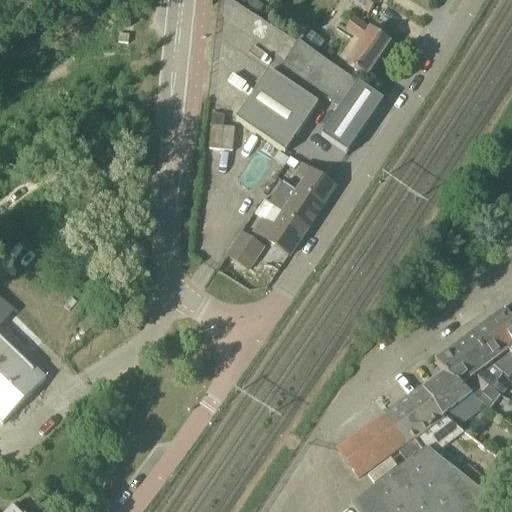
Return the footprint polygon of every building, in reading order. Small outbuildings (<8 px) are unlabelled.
[(256,16),(263,5),(254,0),(251,0),(245,9),(256,16)] [(378,1),(376,0),(351,0),(350,3),(369,15),(378,1)] [(363,42),(347,65),(367,79),(391,44),(371,30),(370,32),(354,20),(346,31),(363,42)] [(316,55),(299,44),(281,70),(340,110),(358,84),(316,55)] [(285,155),(319,105),(269,72),(236,122),(285,155)] [(322,137),(347,154),(348,155),(384,102),(358,84),(322,137)] [(235,129),(223,128),(224,117),(212,114),(211,127),(209,150),(232,152),(235,129)] [(334,189),(311,173),(301,167),(295,176),(305,182),(297,195),(320,210),(334,189)] [(503,202),(489,187),(460,214),(473,229),(503,202)] [(306,232),(320,210),(297,195),(283,215),(306,232)] [(289,258),(306,232),(283,215),(274,229),(261,221),(252,234),(289,258)] [(248,272),(264,249),(243,235),(228,258),(248,272)] [(511,323),(504,313),(488,324),(510,354),(511,356),(511,323)] [(511,356),(510,354),(488,324),(472,337),(492,366),(503,376),(510,370),(511,370),(511,356)] [(47,380),(0,335),(0,422),(3,425),(47,380)] [(472,337),(455,349),(476,378),(500,396),(500,397),(501,398),(506,392),(497,384),(502,376),(503,376),(492,366),(472,337)] [(489,411),(500,397),(500,396),(476,378),(455,349),(435,364),(436,365),(439,369),(485,406),(484,406),(489,411)] [(485,406),(439,369),(445,377),(425,392),(444,418),(452,425),(452,424),(457,429),(484,406),(485,406)] [(425,392),(386,419),(406,446),(414,439),(423,446),(452,425),(444,418),(425,392)] [(493,511),(498,506),(460,476),(422,446),(423,446),(414,439),(406,446),(386,419),(339,453),(359,480),(398,452),(407,465),(351,506),(354,511),(493,511)] [(511,471),(511,450),(502,463),(501,463),(511,471)] [(511,471),(501,463),(502,463),(501,461),(485,481),(468,466),(460,476),(498,506),(511,488),(511,471)]
